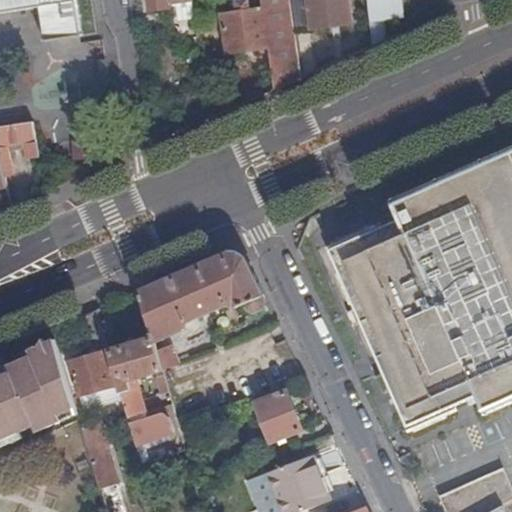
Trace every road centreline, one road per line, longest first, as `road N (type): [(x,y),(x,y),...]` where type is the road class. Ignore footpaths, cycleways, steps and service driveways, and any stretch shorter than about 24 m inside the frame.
road 1 (residential): [(235,181),(393,511)]
road 2 (primary): [(235,181),(271,184),(511,77)]
road 3 (primary): [(483,46),(255,150),(235,181)]
road 4 (residential): [(115,0),(140,159),(157,212)]
road 5 (primary): [(0,282),(157,212)]
